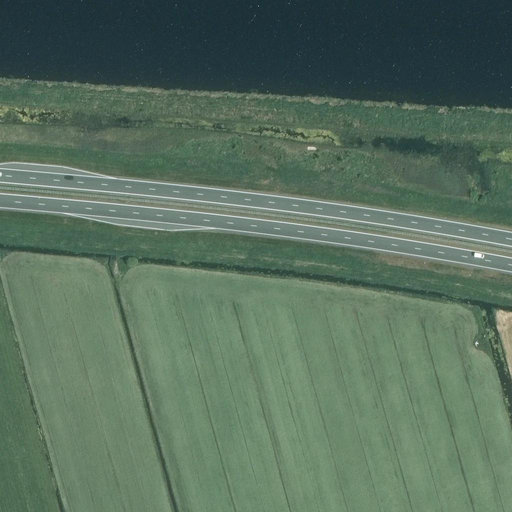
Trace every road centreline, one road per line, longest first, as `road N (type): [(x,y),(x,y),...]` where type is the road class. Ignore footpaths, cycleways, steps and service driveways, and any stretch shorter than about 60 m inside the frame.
road 1 (trunk): [(511,240),(254,200),(0,176)]
road 2 (trunk): [(0,202),(253,226),(511,266)]
